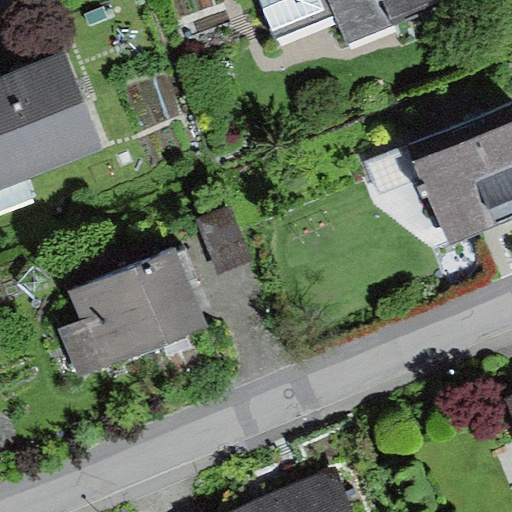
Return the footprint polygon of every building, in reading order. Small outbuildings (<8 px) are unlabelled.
[(259,0),(276,38),(338,12),(350,39),(408,15),(402,1),(404,0),(259,0)] [(75,57),(0,85),(0,194),(112,151),(75,57)] [(511,104),(410,144),(448,241),(511,216),(511,104)] [(229,200),(198,214),(222,267),(253,253),(229,200)] [(180,234),(71,277),(85,311),(64,320),(82,365),(212,314),(180,234)] [(352,511),(333,464),(212,511),(352,511)]
